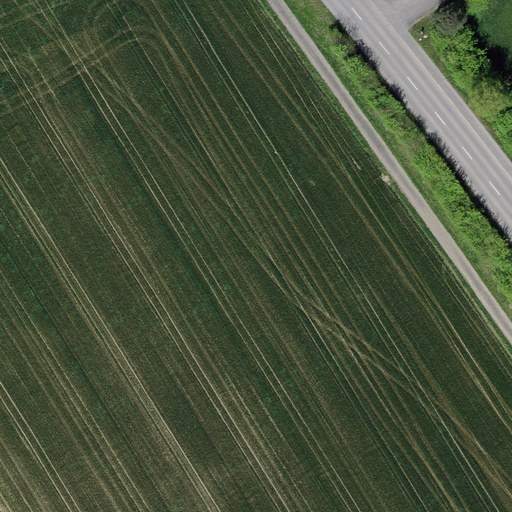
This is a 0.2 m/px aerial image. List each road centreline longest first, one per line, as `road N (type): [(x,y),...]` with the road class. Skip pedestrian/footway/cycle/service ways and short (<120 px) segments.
road 1 (track): [(511,335),(273,0)]
road 2 (tertiary): [(365,27),(511,210)]
